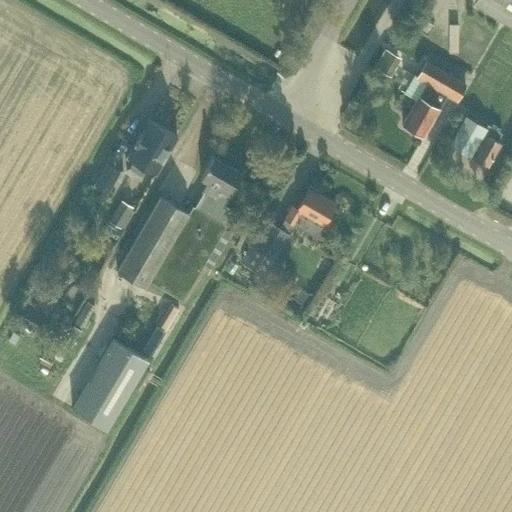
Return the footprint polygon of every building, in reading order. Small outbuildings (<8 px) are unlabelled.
[(511,0),(482,0),(479,6),(511,25),(511,0)] [(439,27),(430,42),(440,49),(450,33),(439,27)] [(387,48),(376,67),(392,76),(402,57),(387,48)] [(457,101),(467,83),(427,59),(417,76),(427,83),(419,95),(419,94),(402,123),(424,137),(441,107),(440,107),(448,95),(457,101)] [(503,143),(498,139),(502,133),(488,124),(487,127),(466,115),(449,145),(471,157),(476,148),(479,150),(474,158),(489,166),(503,143)] [(156,174),(180,135),(150,117),(126,156),(156,174)] [(160,195),(118,270),(146,287),(150,281),(183,299),(189,289),(201,270),(204,264),(212,268),(232,233),(225,228),(227,225),(226,224),(234,209),(225,204),(244,172),(215,154),(201,178),(207,181),(203,189),(204,190),(195,206),(194,205),(189,212),(160,195)] [(109,192),(121,171),(107,162),(94,184),(109,192)] [(337,204),(320,195),(322,190),(311,184),(297,207),(292,204),(280,226),(266,219),(242,261),(257,270),(267,253),(283,262),(297,237),(291,233),(295,225),(317,237),(337,204)] [(132,209),(134,206),(122,199),(109,221),(121,227),(122,226),(125,228),(134,211),(132,209)] [(75,322),(84,327),(95,306),(87,301),(75,322)] [(172,303),(159,324),(165,328),(178,307),(172,303)] [(74,325),(64,341),(72,346),(82,330),(74,325)] [(156,330),(143,351),(149,354),(162,333),(156,330)] [(150,359),(114,337),(72,408),(109,428),(150,359)] [(151,371),(145,367),(134,385),(140,389),(147,377),(151,371)]
